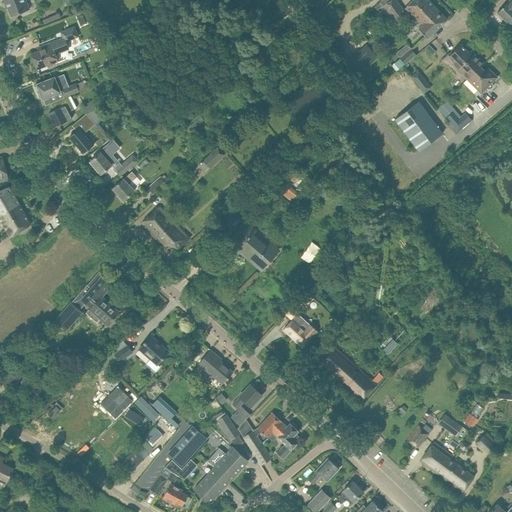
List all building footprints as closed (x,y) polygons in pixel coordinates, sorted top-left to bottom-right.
[(3,0),(5,3),(6,3),(12,16),(28,9),(24,0),(3,0)] [(395,0),(382,0),(379,3),(393,23),(406,14),(395,0)] [(435,6),(428,0),(412,0),(405,8),(419,22),(435,6)] [(511,0),(509,0),(497,12),(509,25),(511,22),(511,0)] [(418,29),(427,38),(447,19),(435,6),(419,22),(422,25),(418,29)] [(86,24),(82,14),(76,16),(80,26),(86,24)] [(408,25),(399,33),(402,36),(411,28),(408,25)] [(74,27),(61,32),(63,38),(65,42),(65,41),(78,36),(74,27)] [(39,51),(31,54),(37,69),(46,65),(57,61),(55,54),(68,49),(65,41),(65,42),(63,38),(50,43),(41,47),(42,50),(39,51)] [(367,45),(347,62),(356,73),(376,56),(367,45)] [(409,45),(398,54),(405,64),(416,55),(409,45)] [(472,56),(460,45),(449,56),(455,62),(452,64),(467,79),(478,68),(483,63),(474,54),(472,56)] [(478,68),(467,79),(481,93),(486,87),(488,88),(490,88),(492,88),(492,86),(492,84),(491,82),(496,77),(487,67),(482,72),(478,68)] [(120,68),(109,74),(113,81),(124,75),(120,68)] [(412,76),(420,87),(426,82),(418,72),(412,76)] [(36,84),(39,91),(38,94),(39,98),(42,98),(42,99),(60,92),(57,84),(59,83),(56,77),(54,78),(54,77),(36,84)] [(86,87),(84,82),(76,85),(79,92),(86,87)] [(64,97),(69,95),(70,95),(79,92),(76,85),(76,84),(61,89),(64,97)] [(54,110),(48,113),(55,127),(72,118),(68,112),(76,108),(70,95),(69,95),(64,97),(50,103),(54,110)] [(419,151),(443,133),(419,101),(395,119),(419,151)] [(453,112),(446,118),(458,131),(471,119),(465,113),(460,117),(459,118),(457,117),(453,112)] [(95,124),(86,113),(72,125),(76,130),(69,137),(82,153),(93,144),(84,133),(95,124)] [(185,125),(190,131),(204,120),(199,114),(185,125)] [(100,139),(96,142),(97,143),(97,144),(97,145),(99,147),(109,139),(107,138),(105,135),(105,136),(101,138),(100,139)] [(97,155),(90,161),(90,162),(91,161),(94,166),(101,174),(101,173),(104,175),(107,172),(106,169),(111,165),(117,160),(112,154),(120,148),(112,138),(109,141),(110,141),(98,151),(100,153),(97,155)] [(210,168),(224,154),(217,147),(203,160),(203,161),(209,167),(210,168)] [(0,181),(9,179),(2,157),(0,157),(0,181)] [(134,163),(129,158),(115,170),(120,176),(134,163)] [(145,159),(137,165),(140,169),(148,162),(145,159)] [(123,179),(112,188),(124,200),(134,191),(129,185),(137,177),(131,172),(123,179)] [(160,177),(147,188),(153,195),(166,184),(160,177)] [(0,215),(8,211),(19,204),(9,186),(0,190),(0,215)] [(0,215),(0,219),(10,236),(31,224),(19,204),(8,211),(0,215)] [(171,241),(178,249),(190,237),(159,206),(141,223),(164,248),(171,241)] [(254,230),(245,222),(228,242),(261,270),(278,250),(270,244),(268,246),(252,233),(254,230)] [(86,302),(91,307),(86,313),(96,322),(100,318),(107,324),(111,319),(112,320),(114,317),(113,317),(118,311),(106,300),(116,289),(104,279),(107,277),(100,271),(88,285),(87,284),(55,320),(66,329),(81,312),(79,310),(86,302)] [(305,291),(293,306),(300,312),(313,298),(305,291)] [(317,331),(298,313),(283,329),(303,347),(317,331)] [(156,341),(150,336),(139,349),(150,359),(146,363),(155,371),(160,367),(157,364),(168,351),(167,352),(155,342),(156,341)] [(387,355),(398,344),(390,336),(378,347),(387,355)] [(101,360),(92,367),(97,374),(106,367),(109,365),(117,359),(119,362),(132,352),(127,345),(126,346),(115,354),(113,351),(101,360)] [(372,380),(332,345),(318,361),(361,400),(383,376),(379,373),(372,380)] [(210,350),(204,357),(198,363),(222,383),(226,379),(227,379),(233,372),(219,360),(219,361),(215,358),(217,356),(210,350)] [(0,374),(0,381),(6,387),(23,369),(13,360),(0,374)] [(87,376),(67,397),(67,398),(73,392),(80,399),(95,384),(87,376)] [(244,401),(250,407),(262,395),(251,384),(232,404),(237,409),(244,401)] [(464,421),(470,426),(483,408),(477,403),(464,421)] [(232,418),(240,425),(250,414),(242,407),(232,418)] [(80,411),(67,424),(68,425),(67,425),(73,431),(73,430),(83,440),(90,433),(93,437),(109,421),(100,413),(93,420),(83,410),(81,412),(80,411)] [(257,436),(261,432),(267,437),(272,432),(282,422),(272,412),(257,428),(253,430),(243,437),(251,449),(261,442),(257,436)] [(226,414),(218,419),(231,439),(239,434),(226,414)] [(444,414),(438,422),(450,430),(456,422),(444,414)] [(287,426),(282,422),(272,432),(285,444),(277,453),(283,459),(291,450),(291,449),(297,442),(296,440),(299,437),(295,434),(298,431),(290,423),(287,426)] [(428,433),(417,425),(407,439),(417,447),(428,433)] [(168,453),(182,466),(207,439),(193,426),(180,440),(168,453)] [(487,433),(476,443),(483,450),(486,448),(490,452),(498,444),(487,433)] [(261,442),(251,449),(261,465),(271,458),(261,442)] [(476,473),(433,442),(419,461),(463,492),(476,473)] [(219,448),(208,460),(215,466),(213,468),(229,482),(248,461),(241,454),(232,447),(226,454),(219,448)] [(0,478),(6,482),(8,478),(13,469),(1,463),(4,458),(0,456),(0,478)] [(307,480),(312,484),(321,475),(327,481),(339,468),(328,458),(316,470),(307,480)] [(171,460),(164,467),(170,471),(172,472),(178,476),(183,479),(197,465),(190,459),(181,469),(171,460)] [(155,481),(150,489),(155,493),(156,492),(158,494),(163,487),(164,485),(168,479),(172,472),(170,471),(164,467),(157,478),(155,481)] [(201,482),(194,489),(209,504),(229,482),(213,468),(201,482)] [(358,486),(352,481),(343,490),(343,491),(337,497),(341,501),(347,495),(354,501),(363,492),(363,491),(363,489),(360,486),(358,486)] [(188,496),(181,492),(182,490),(170,483),(163,497),(175,504),(176,502),(182,506),(188,496)] [(308,505),(315,511),(316,511),(330,498),(321,490),(308,505)] [(38,511),(42,503),(34,499),(27,511),(38,511)] [(511,511),(511,499),(511,500),(511,501),(511,502),(504,511),(496,504),(489,511),(511,511)] [(322,507),(324,509),(323,510),(324,511),(332,511),(337,508),(331,502),(330,503),(328,501),(322,507)] [(363,505),(355,511),(381,511),(382,511),(381,510),(382,508),(379,505),(377,506),(373,501),(366,508),(363,505)]
